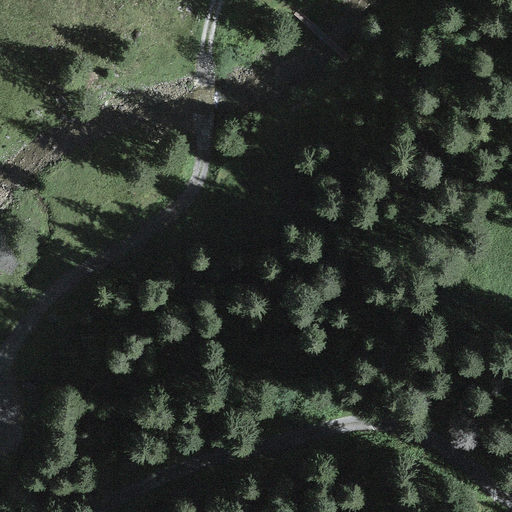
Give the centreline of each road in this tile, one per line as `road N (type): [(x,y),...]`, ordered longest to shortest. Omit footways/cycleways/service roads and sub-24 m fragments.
road 1 (track): [(94,511),(187,465),(374,420),(412,427),(511,499)]
road 2 (track): [(218,0),(192,190),(53,294),(0,358)]
